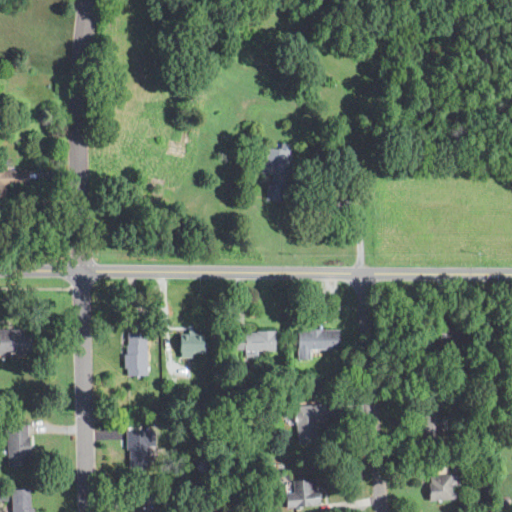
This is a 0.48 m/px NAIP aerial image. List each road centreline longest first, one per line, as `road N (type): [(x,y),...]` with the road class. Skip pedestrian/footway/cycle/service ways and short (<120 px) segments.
road 1 (residential): [(87,511),(78,190),(87,0)]
road 2 (tertiary): [(139,270),(511,276)]
road 3 (residential): [(379,511),(359,273)]
road 4 (tertiary): [(139,270),(0,268)]
